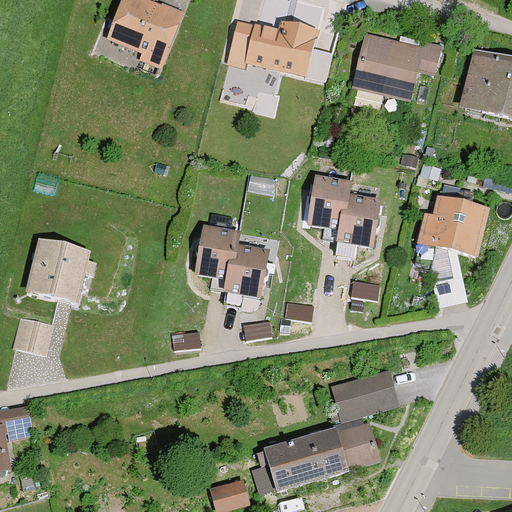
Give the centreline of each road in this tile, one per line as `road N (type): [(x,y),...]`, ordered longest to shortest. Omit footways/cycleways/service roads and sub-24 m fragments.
road 1 (residential): [(497,320),(0,399)]
road 2 (residential): [(497,320),(397,511)]
